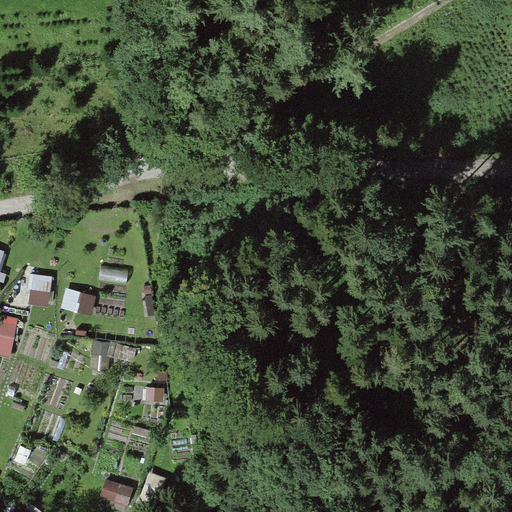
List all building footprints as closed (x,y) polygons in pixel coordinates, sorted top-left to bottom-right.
[(102,265),(99,282),(128,287),(131,270),(102,265)] [(31,273),(28,304),(50,307),(53,275),(31,273)] [(62,307),(76,311),(81,291),(67,288),(62,307)] [(0,346),(15,350),(22,319),(0,314),(0,346)] [(22,386),(34,390),(42,368),(31,364),(22,386)] [(114,505),(129,509),(135,487),(106,479),(102,496),(116,500),(114,505)]
